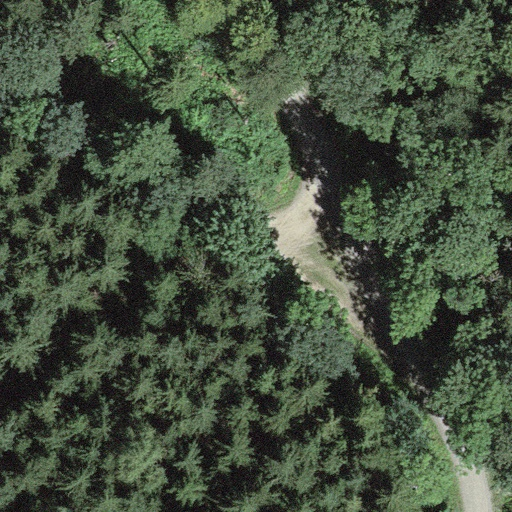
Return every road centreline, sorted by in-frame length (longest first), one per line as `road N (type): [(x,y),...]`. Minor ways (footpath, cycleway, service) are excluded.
road 1 (track): [(229,0),(269,45),(379,286),(439,366),(475,452),(478,511)]
road 2 (track): [(0,54),(47,103),(232,228),(379,286)]
